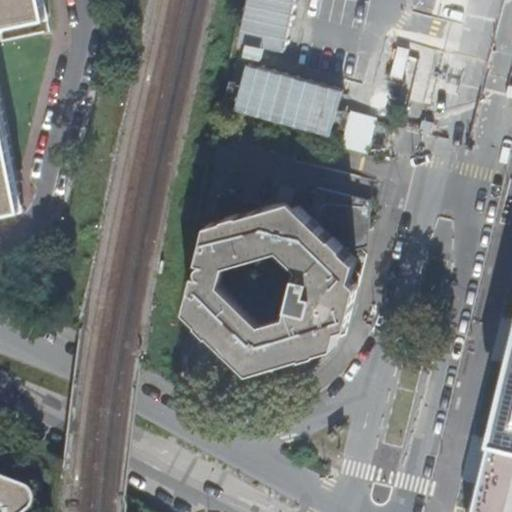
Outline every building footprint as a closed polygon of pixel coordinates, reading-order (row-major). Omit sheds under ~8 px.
[(0,0),(0,213),(21,210),(0,110),(0,27),(44,19),(40,0),(0,0)] [(288,44),(297,0),(250,0),(243,35),(288,44)] [(326,130),(339,84),(242,58),(230,104),(326,130)] [(376,115),(349,108),(340,143),(367,150),(376,115)] [(341,327),(353,278),(358,260),(350,250),(360,248),(372,200),(318,187),(313,209),(307,211),(296,199),(278,204),(210,224),(201,259),(215,263),(211,282),(204,281),(205,275),(198,273),(192,311),(248,369),(337,345),(341,327)] [(361,282),(353,278),(341,327),(350,324),(361,282)] [(511,511),(511,356),(475,511),(511,511)] [(0,511),(18,511),(22,509),(25,505),(27,502),(27,500),(25,498),(4,489),(0,487),(0,511)]
